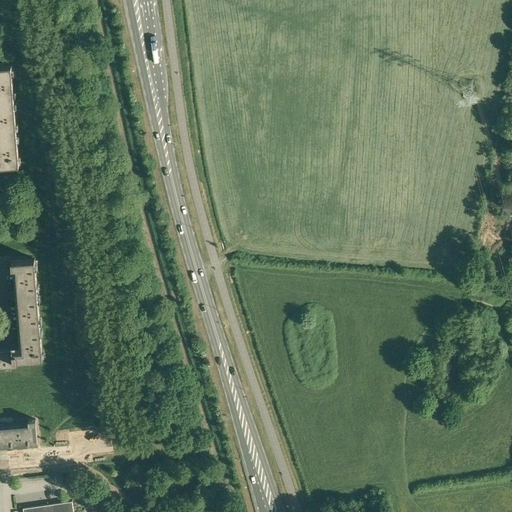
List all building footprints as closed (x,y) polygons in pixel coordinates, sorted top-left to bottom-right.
[(0,148),(0,149),(0,148),(0,165),(20,164),(11,64),(2,65),(1,65),(0,64),(0,148)] [(511,205),(503,204),(501,213),(511,214),(511,205)] [(23,344),(0,345),(0,365),(14,365),(13,360),(41,358),(42,358),(34,258),(11,260),(11,267),(16,267),(23,344)] [(0,445),(37,442),(35,419),(28,419),(28,424),(26,424),(0,426),(0,445)] [(23,508),(23,511),(73,511),(72,501),(23,508)]
